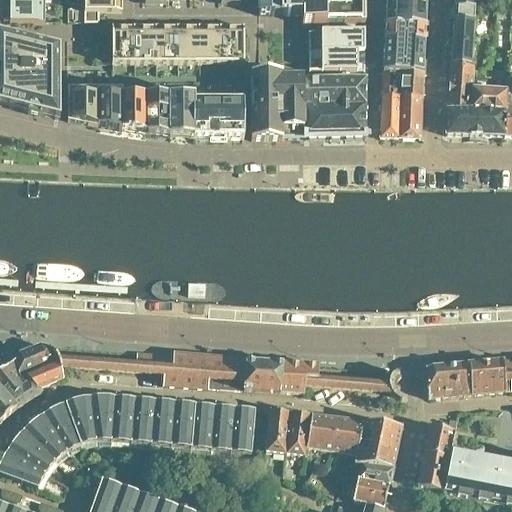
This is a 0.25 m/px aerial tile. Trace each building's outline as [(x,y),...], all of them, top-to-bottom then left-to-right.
[(121,13),(121,0),(83,0),(84,14),(84,25),(99,25),(99,14),(122,14),(122,13),(121,13)] [(302,27),(364,27),(364,0),(259,0),(259,1),(259,17),(302,17),(302,27)] [(424,52),(426,0),(386,0),(386,14),(384,38),(383,73),(403,74),(423,75),(423,66),(424,52)] [(470,68),(474,11),(474,0),(454,0),(454,4),(454,9),(457,9),(456,21),(453,20),(453,26),(453,31),(452,37),(452,42),(450,67),(470,68)] [(44,3),(44,2),(9,2),(9,25),(44,25),(44,3)] [(134,66),(134,29),(122,29),(113,29),(113,28),(111,28),(111,40),(106,40),(106,54),(111,54),(111,65),(111,67),(134,66)] [(249,54),(249,39),(243,39),(243,28),(242,28),(242,29),(220,29),(220,66),(243,66),(243,54),(249,54)] [(156,66),(156,29),(134,29),(134,66),(156,66)] [(177,66),(177,29),(156,29),(156,66),(177,66)] [(199,66),(199,29),(177,29),(177,66),(199,66)] [(220,66),(220,29),(199,29),(199,66),(220,66)] [(364,33),(344,33),(324,33),(309,33),(309,54),(365,54),(365,33),(364,33)] [(59,121),(59,49),(0,35),(0,107),(53,120),(57,121),(59,121)] [(309,54),(309,74),(365,74),(365,54),(309,54)] [(470,92),(472,69),(449,67),(448,90),(470,92)] [(283,142),(283,141),(282,141),(282,130),(304,130),(303,81),(304,81),(304,80),(282,80),(282,74),(251,74),(251,142),(283,142)] [(401,99),(403,76),(382,75),(381,98),(401,99)] [(421,100),(422,77),(403,76),(401,99),(421,100)] [(364,142),(363,82),(304,81),(303,81),(304,130),(304,142),(364,142)] [(97,129),(97,90),(67,90),(67,123),(70,124),(81,126),(83,126),(87,127),(97,129)] [(121,98),(122,98),(122,90),(97,90),(97,129),(114,132),(118,132),(121,133),(121,98)] [(504,140),(505,94),(470,93),(470,92),(448,90),(445,138),(489,139),(504,140)] [(145,136),(145,98),(122,98),(121,98),(121,133),(124,133),(128,134),(131,134),(135,135),(138,135),(143,136),(145,136)] [(169,139),(169,98),(145,98),(145,136),(161,138),(168,139),(169,139)] [(193,141),(193,98),(169,98),(169,139),(173,139),(188,140),(193,141)] [(217,141),(217,98),(193,98),(193,141),(209,141),(217,141)] [(243,141),(243,98),(217,98),(217,141),(226,141),(243,141)] [(397,141),(399,120),(401,99),(381,98),(380,120),(379,140),(397,141)] [(419,128),(421,100),(401,99),(399,120),(397,141),(419,142),(419,128)] [(511,197),(454,198),(454,218),(511,217),(511,197)] [(337,270),(164,261),(163,297),(335,306),(337,270)] [(503,277),(423,281),(424,301),(504,297),(503,277)] [(61,371),(60,369),(58,363),(55,358),(52,354),(48,350),(39,348),(19,356),(14,363),(16,368),(17,372),(19,378),(22,383),(24,385),(28,388),(34,389),(39,391),(60,382),(63,381),(62,374),(61,371)] [(207,390),(209,361),(209,359),(173,356),(173,358),(136,356),(136,368),(165,371),(164,376),(163,387),(207,390)] [(243,396),(243,393),(245,365),(245,363),(224,361),(209,359),(209,361),(207,390),(207,393),(243,396)] [(34,389),(28,388),(24,385),(22,383),(19,378),(17,372),(16,368),(14,363),(0,373),(0,391),(17,410),(41,395),(39,391),(34,389)] [(282,367),(245,365),(243,393),(280,395),(282,367)] [(511,394),(511,365),(503,366),(504,381),(510,381),(511,394)] [(511,394),(510,381),(504,381),(503,366),(467,370),(468,385),(466,386),(462,391),(463,398),(472,398),(511,394)] [(317,388),(318,382),(319,369),(282,367),(280,395),(303,397),(303,387),(317,388)] [(468,385),(467,370),(455,371),(446,372),(449,400),(463,398),(462,391),(466,386),(468,385)] [(449,400),(446,372),(428,373),(428,372),(425,372),(425,376),(426,376),(428,398),(427,398),(427,402),(431,402),(431,401),(449,400)] [(0,424),(17,410),(0,391),(0,424)] [(111,449),(115,400),(102,400),(89,400),(87,401),(96,448),(98,448),(111,449)] [(131,450),(135,402),(115,400),(111,449),(131,450)] [(96,448),(87,401),(75,403),(65,406),(63,407),(82,452),(96,448)] [(151,452),(155,404),(135,402),(131,450),(151,452)] [(171,454),(175,405),(155,404),(151,452),(171,454)] [(190,456),(195,407),(175,405),(171,454),(190,456)] [(82,452),(63,407),(54,411),(45,416),(43,417),(69,458),(82,452)] [(210,457),(215,409),(195,407),(190,456),(210,457)] [(231,455),(234,411),(215,409),(210,457),(231,459),(231,455)] [(251,456),(253,431),(255,412),(234,411),(231,455),(251,456)] [(285,456),(290,414),(269,412),(265,448),(264,453),(285,456)] [(306,452),(311,417),(290,414),(285,456),(305,459),(306,452)] [(69,458),(43,417),(35,423),(24,432),(58,467),(69,458)] [(306,452),(331,455),(336,420),(311,417),(306,452)] [(364,424),(336,420),(331,455),(355,458),(359,442),(364,424)] [(364,424),(359,442),(397,448),(402,429),(364,424)] [(451,455),(455,432),(454,432),(453,432),(453,433),(447,432),(430,428),(430,427),(429,426),(423,455),(450,460),(450,455),(451,455)] [(58,467),(24,432),(22,434),(12,446),(9,451),(49,478),(58,467)] [(392,470),(397,448),(359,442),(355,458),(354,466),(360,467),(392,470)] [(49,478),(9,451),(5,456),(0,466),(0,476),(42,492),(49,478)] [(443,495),(450,460),(423,455),(417,489),(443,495)] [(511,467),(451,455),(450,455),(450,460),(443,495),(511,508),(511,467)] [(388,488),(392,470),(360,467),(357,482),(388,488)] [(291,481),(292,471),(284,470),(283,480),(283,481),(291,482),(291,481)] [(306,486),(317,492),(322,482),(311,476),(306,486)] [(112,511),(121,488),(102,481),(99,489),(94,492),(92,496),(93,498),(94,501),(92,507),(90,511),(112,511)] [(336,490),(322,482),(317,492),(332,500),(336,490)] [(383,511),(388,488),(357,482),(356,482),(352,505),(383,511)] [(133,511),(140,495),(121,488),(112,511),(133,511)] [(0,511),(3,511),(12,496),(0,491),(0,511)] [(155,511),(159,502),(140,495),(133,511),(155,511)] [(27,511),(29,508),(23,506),(25,501),(12,496),(3,511),(27,511)] [(176,511),(178,509),(159,502),(155,511),(176,511)]
